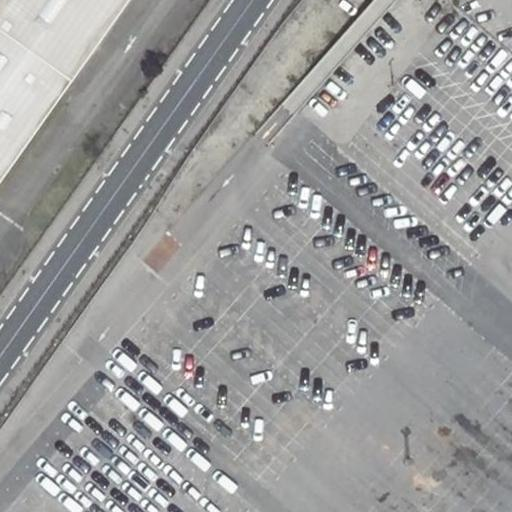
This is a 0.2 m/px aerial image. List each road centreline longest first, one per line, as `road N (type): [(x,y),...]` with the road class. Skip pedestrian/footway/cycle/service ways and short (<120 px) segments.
road 1 (secondary): [(0,353),(253,0)]
road 2 (unknown): [(323,258),(274,232),(254,238),(126,382),(230,473)]
road 3 (unknown): [(230,473),(381,309),(511,424)]
